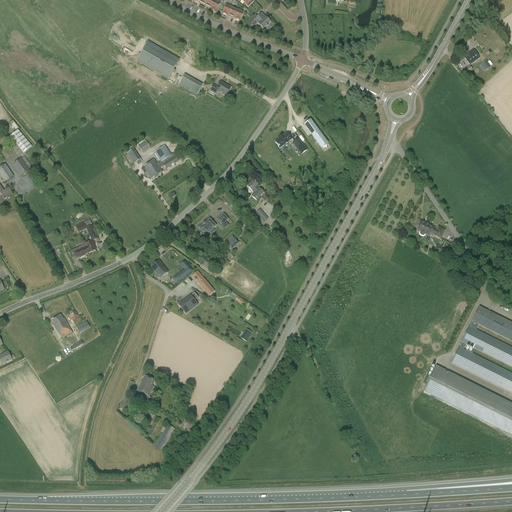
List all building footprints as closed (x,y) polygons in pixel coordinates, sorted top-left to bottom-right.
[(207,0),(205,6),(210,9),(214,0),(207,0)] [(221,1),(220,0),(214,0),(210,9),(211,9),(211,11),(215,13),(221,1)] [(227,15),(231,17),(234,9),(232,8),(232,7),(228,5),(227,6),(226,6),(222,14),(227,16),(227,15)] [(237,11),(234,9),(231,17),(235,19),(240,21),(243,13),(242,12),(242,11),(238,9),(237,11)] [(267,25),(270,22),(261,13),(254,20),(263,29),(265,27),(266,28),(268,25),(267,25)] [(168,79),(179,60),(148,42),(140,56),(137,61),(168,79)] [(479,58),(473,50),(464,57),(470,65),(479,58)] [(486,62),(482,65),(486,70),(490,67),(486,62)] [(476,68),(474,65),(471,68),(470,65),(461,71),(464,76),(476,68)] [(184,76),(179,85),(191,92),(194,94),(195,94),(197,95),(202,86),(199,85),(196,83),(187,78),(184,76)] [(217,87),(214,85),(210,91),(215,94),(217,91),(226,96),(228,92),(229,92),(230,90),(230,88),(221,82),(220,82),(217,87)] [(312,135),(320,145),(325,142),(310,121),(305,125),(312,135)] [(32,147),(18,131),(10,138),(24,154),(32,147)] [(278,139),(278,140),(275,142),(278,146),(279,147),(280,149),(291,140),(286,134),(283,136),(283,135),(278,139)] [(301,154),(307,150),(298,139),(293,143),(301,154)] [(141,151),(146,148),(146,147),(149,146),(145,141),(143,143),(138,146),(141,151)] [(165,146),(161,148),(172,166),(178,162),(175,158),(173,154),(171,155),(165,146)] [(166,170),(172,166),(161,148),(154,152),(160,162),(157,164),(154,160),(144,167),(151,179),(162,172),(160,169),(164,166),(166,170)] [(141,159),(134,149),(127,154),(134,164),(141,159)] [(12,165),(20,177),(32,168),(24,156),(12,165)] [(0,167),(0,176),(4,183),(14,176),(5,164),(0,167)] [(252,191),(253,189),(256,192),(252,197),(256,201),(260,196),(264,192),(258,187),(260,186),(253,180),(247,187),(247,188),(249,190),(249,189),(252,191)] [(4,191),(0,185),(0,202),(1,204),(13,195),(8,188),(4,191)] [(267,191),(261,197),(266,201),(270,196),(270,195),(272,193),(268,190),(267,191)] [(265,222),(268,219),(259,210),(256,213),(265,222)] [(218,220),(217,220),(218,221),(224,228),(225,228),(227,226),(228,225),(227,225),(225,222),(227,220),(228,219),(227,219),(224,215),(223,214),(223,215),(218,220)] [(203,225),(200,228),(199,229),(200,229),(201,231),(199,232),(202,235),(204,234),(205,235),(205,236),(206,235),(215,227),(216,226),(215,226),(210,220),(209,219),(209,220),(206,223),(205,223),(203,225)] [(90,220),(75,226),(78,233),(86,229),(90,237),(96,234),(90,220)] [(433,228),(421,221),(417,230),(421,232),(420,233),(420,234),(421,235),(422,236),(423,236),(424,235),(428,237),(431,233),(435,235),(434,235),(441,239),(445,230),(439,227),(437,231),(432,229),(433,228)] [(232,238),(227,243),(229,246),(233,249),(238,243),(232,238)] [(74,250),(73,250),(77,259),(78,259),(80,258),(85,256),(84,255),(87,254),(89,253),(96,250),(92,241),(85,244),(85,245),(84,246),(83,246),(76,249),(74,250)] [(451,251),(459,246),(456,241),(448,246),(451,251)] [(440,247),(437,253),(443,256),(446,251),(440,247)] [(170,261),(163,267),(159,261),(151,267),(156,274),(160,279),(166,274),(168,276),(170,275),(169,274),(177,269),(170,261)] [(192,271),(185,261),(181,265),(184,269),(177,275),(181,280),(192,271)] [(192,276),(207,293),(211,289),(197,272),(192,276)] [(179,305),(182,310),(186,308),(189,312),(197,305),(194,301),(198,298),(194,293),(179,305)] [(459,348),(451,363),(511,393),(511,374),(463,350),(466,344),(511,367),(511,348),(476,330),(478,325),(511,341),(511,323),(479,307),(472,322),(470,327),(469,327),(462,342),(462,343),(459,348)] [(77,325),(84,321),(81,315),(78,310),(71,314),(77,325)] [(59,335),(61,334),(63,338),(72,333),(70,328),(64,319),(64,318),(63,319),(60,315),(52,320),(54,324),(53,325),(59,335)] [(90,327),(86,322),(77,328),(80,333),(90,327)] [(246,330),(241,339),(246,342),(251,333),(246,330)] [(12,360),(8,351),(3,354),(0,355),(0,361),(2,365),(12,360)] [(511,405),(435,367),(424,391),(511,434),(511,405)] [(138,391),(150,396),(153,387),(152,386),(155,381),(145,376),(138,391)] [(121,405),(120,408),(125,410),(131,392),(134,384),(131,383),(130,382),(126,392),(125,392),(121,405)] [(153,402),(151,401),(152,401),(146,398),(144,404),(153,408),(155,403),(155,402),(153,401),(153,402)] [(155,417),(152,422),(150,425),(148,428),(154,431),(160,421),(160,420),(155,417)] [(190,433),(195,424),(187,419),(181,428),(190,433)] [(162,451),(175,429),(167,425),(157,444),(155,447),(161,450),(162,451)]
